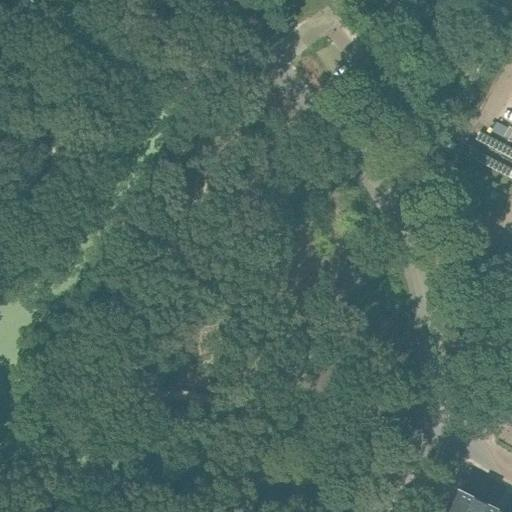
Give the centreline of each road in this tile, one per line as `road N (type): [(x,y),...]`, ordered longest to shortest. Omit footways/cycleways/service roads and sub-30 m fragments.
road 1 (unclassified): [(409,458),(425,423),(430,376),(427,322),(407,248),(380,187),(211,0)]
road 2 (residential): [(325,26),(460,214),(511,243)]
